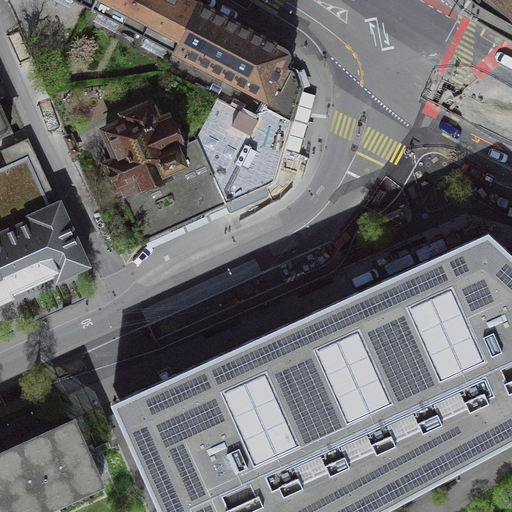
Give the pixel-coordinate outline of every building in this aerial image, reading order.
[(74,0),(91,9),(96,0),(74,0)] [(96,0),(91,9),(174,53),(199,3),(193,0),(96,0)] [(511,0),(502,0),(511,9),(511,0)] [(199,3),(174,53),(266,100),(263,107),(291,121),(300,88),(294,72),(287,68),(290,61),(290,60),(291,58),(291,57),(290,54),(290,53),(289,51),(288,50),(286,49),(285,48),(244,27),(199,3)] [(283,149),(291,121),(263,107),(257,119),(219,100),(198,139),(197,140),(226,204),(249,194),(269,185),(271,184),(272,183),(273,181),(274,180),(275,178),(283,149)] [(120,124),(104,131),(113,151),(105,154),(104,154),(103,154),(107,164),(106,164),(117,188),(118,188),(142,242),(187,222),(226,204),(197,140),(198,139),(181,146),(179,142),(182,141),(185,135),(180,124),(174,122),(171,123),(168,117),(164,119),(156,101),(150,104),(124,115),(127,121),(120,124)] [(0,136),(10,131),(0,108),(0,136)] [(0,302),(4,301),(12,297),(10,292),(56,272),(58,277),(86,265),(58,204),(51,207),(28,156),(0,168),(0,302)] [(378,511),(511,441),(511,253),(489,232),(463,243),(192,366),(111,402),(160,511),(378,511)] [(37,511),(46,508),(102,483),(74,420),(0,453),(0,511),(37,511)]
